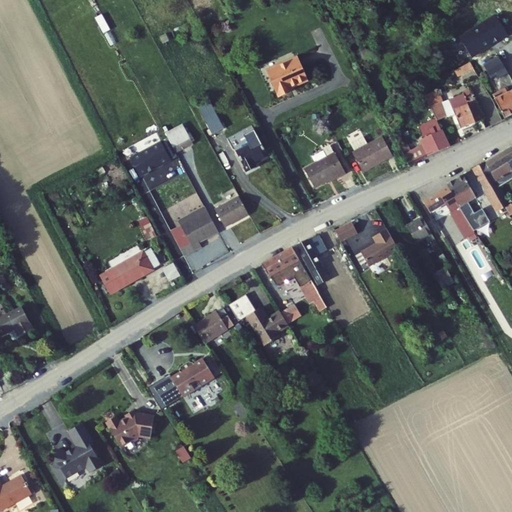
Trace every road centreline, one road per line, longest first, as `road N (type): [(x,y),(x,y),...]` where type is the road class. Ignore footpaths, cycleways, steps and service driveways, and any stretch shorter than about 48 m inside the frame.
road 1 (residential): [(511,129),(265,246),(0,408)]
road 2 (unknown): [(310,223),(257,132),(261,123),(334,91),(323,49)]
road 3 (unknown): [(406,179),(467,292)]
